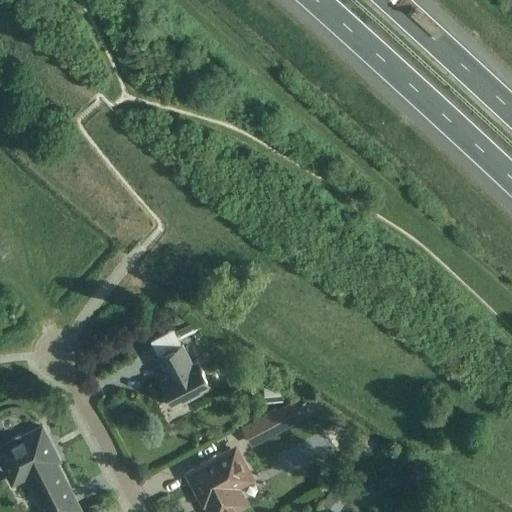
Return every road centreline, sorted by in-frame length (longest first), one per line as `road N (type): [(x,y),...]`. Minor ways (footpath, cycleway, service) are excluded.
road 1 (motorway): [(315,0),(511,179)]
road 2 (residential): [(135,511),(58,356)]
road 3 (motorway): [(511,108),(392,0)]
